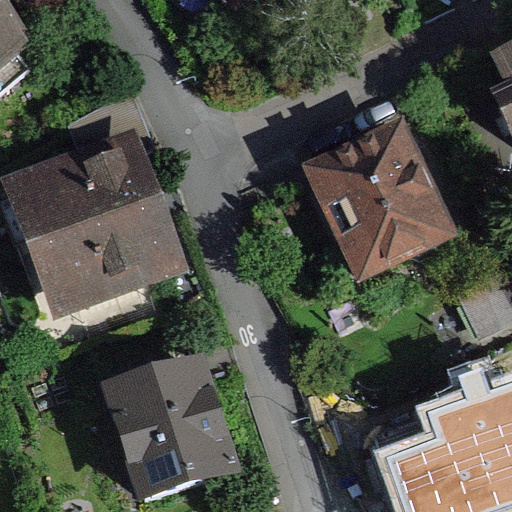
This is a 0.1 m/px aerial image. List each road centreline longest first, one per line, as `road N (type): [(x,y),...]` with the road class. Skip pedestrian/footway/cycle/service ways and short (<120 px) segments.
road 1 (residential): [(316,511),(192,156)]
road 2 (residential): [(192,156),(511,15)]
road 3 (residential): [(192,156),(108,0)]
